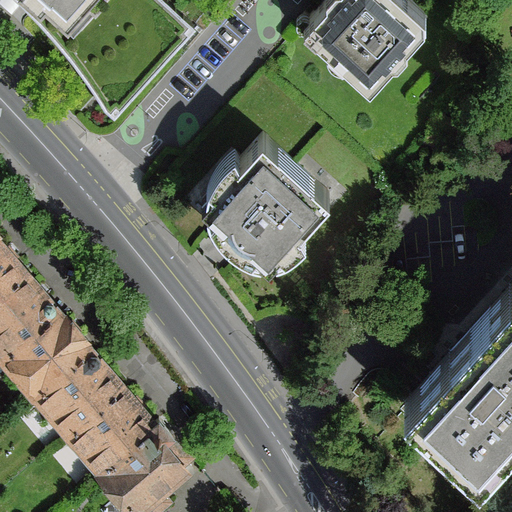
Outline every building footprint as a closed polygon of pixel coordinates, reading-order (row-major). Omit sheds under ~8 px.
[(71,0),(67,5),(61,0),(26,0),(25,1),(67,47),(106,104),(115,113),(196,24),(174,4),(169,0),(71,0)] [(426,8),(417,0),(322,0),(311,13),(305,11),(297,21),(299,25),(303,28),(307,27),(311,26),(365,74),(362,79),(364,84),(368,86),(372,87),(376,85),(379,82),(379,78),(377,73),(394,55),(399,54),(409,44),(408,38),(426,19),(426,8)] [(480,132),(441,112),(426,140),(465,161),(480,132)] [(331,191),(263,130),(203,197),(223,216),(249,239),(270,258),(331,191)] [(0,292),(25,271),(0,240),(0,292)] [(57,309),(25,271),(0,292),(0,345),(6,353),(57,309)] [(480,455),(511,420),(511,294),(429,385),(419,397),(480,455)] [(90,347),(57,309),(6,353),(39,391),(90,347)] [(122,385),(90,347),(39,391),(71,429),(122,385)] [(155,423),(122,385),(71,429),(103,467),(155,423)] [(161,417),(155,423),(103,467),(138,507),(183,467),(181,465),(193,455),(161,417)]
